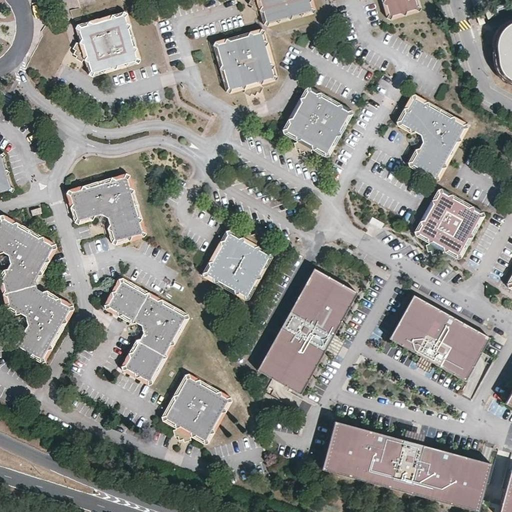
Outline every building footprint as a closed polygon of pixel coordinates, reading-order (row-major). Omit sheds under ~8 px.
[(259,0),(260,2),(262,7),(262,9),(261,12),(260,13),(264,16),(266,24),(264,28),(268,30),(270,25),(275,24),(279,26),(281,22),(286,21),(291,23),(293,19),(298,18),(302,20),(304,16),(309,14),(314,16),(316,13),(312,11),(310,5),(313,1),(309,0),(259,0)] [(383,0),(382,4),(386,5),(388,14),(386,18),(390,20),(392,16),(400,14),(404,16),(406,12),(415,10),(419,12),(421,8),(417,5),(415,0),(383,0)] [(81,39),(79,42),(83,44),(86,55),(84,60),(88,62),(90,70),(88,74),(91,76),(93,72),(99,70),(103,72),(105,69),(110,68),(115,69),(116,66),(122,64),(126,66),(128,62),(133,61),(137,63),(139,59),(136,57),(134,51),(136,48),(132,46),(131,40),(133,36),(129,35),(128,29),(129,25),(125,22),(124,17),(126,13),(122,11),(120,15),(115,17),(111,14),(109,18),(103,20),(99,18),(97,22),(92,23),(87,21),(85,25),(80,27),(77,24),(75,28),(79,30),(81,39)] [(483,13),(477,15),(480,24),(486,22),(483,13)] [(506,70),(511,74),(511,16),(510,17),(503,23),(501,28),(497,42),(500,61),(506,70)] [(240,87),(244,89),(246,85),(256,82),(260,84),(263,80),(271,78),(275,80),(277,77),(273,74),(272,70),(274,65),(270,63),(268,58),(271,54),(266,51),(265,46),(268,42),(263,40),(262,34),(264,31),(260,29),(259,33),(253,34),(249,32),(246,36),(242,37),(238,35),(236,39),(230,41),(226,39),(223,43),(218,44),(214,42),(212,46),(217,48),(218,53),(215,57),(219,59),(221,65),(219,69),(223,71),(225,77),(222,81),(226,83),(227,87),(225,92),(229,94),(231,89),(240,87)] [(348,115),(352,114),(351,110),(347,111),(342,108),(340,105),(337,105),(332,102),(331,99),(327,100),(321,96),(319,92),(315,93),(310,90),(309,86),(305,88),(306,92),(303,97),(299,98),(301,102),(297,108),(293,109),(294,113),(292,118),(287,119),(288,124),(286,128),(281,129),(283,133),(287,132),(294,136),(296,140),(300,139),(310,145),(312,149),(316,148),(323,152),(325,157),(329,156),(327,151),(330,147),(335,145),(333,141),(336,136),(341,135),(340,130),(342,126),(346,124),(345,120),(348,115)] [(464,127),(468,126),(467,122),(463,123),(455,119),(454,115),(450,116),(442,112),(441,108),(437,109),(429,104),(428,100),(424,102),(416,97),(415,93),(411,94),(412,99),(408,107),(403,108),(404,111),(400,120),(396,121),(397,125),(402,124),(410,128),(411,132),(415,131),(420,134),(423,141),(419,147),(415,149),(416,152),(412,161),(408,162),(409,165),(413,164),(421,169),(422,172),(426,171),(434,176),(435,179),(439,178),(438,174),(442,167),(446,166),(445,161),(450,154),(454,152),(452,148),(457,141),(461,139),(460,135),(464,127)] [(0,191),(10,190),(13,191),(14,188),(11,187),(8,175),(10,172),(6,170),(3,158),(6,155),(3,152),(0,155),(0,154),(0,191)] [(127,179),(129,175),(125,173),(123,177),(115,179),(111,177),(109,181),(101,183),(96,181),(94,185),(87,188),(82,185),(80,190),(71,192),(68,190),(66,193),(70,195),(72,203),(70,208),(74,210),(76,218),(74,222),(77,223),(79,220),(88,217),(92,220),(94,216),(100,214),(107,218),(109,223),(106,228),(111,230),(113,238),(111,243),(114,244),(117,240),(125,238),(129,240),(131,236),(139,234),(143,236),(145,233),(141,230),(139,222),(141,218),(137,216),(135,209),(138,204),(133,202),(131,193),(133,189),(128,187),(127,179)] [(480,217),(484,216),(483,211),(478,212),(474,209),(473,206),(468,207),(463,204),(461,199),(458,201),(453,198),(451,194),(447,195),(442,192),(441,188),(437,190),(438,193),(435,199),(431,200),(432,204),(429,209),(425,211),(426,215),(423,220),(419,221),(421,224),(418,230),(414,231),(416,235),(419,234),(426,238),(428,242),(432,242),(442,247),(444,250),(447,250),(456,255),(457,258),(461,257),(460,252),(462,248),(466,246),(465,242),(468,238),(472,236),(471,233),(474,228),(478,226),(477,222),(480,217)] [(42,213),(40,206),(31,209),(33,216),(42,213)] [(0,215),(0,217),(1,221),(0,222),(0,252),(3,252),(8,255),(11,264),(7,269),(4,270),(5,275),(2,279),(0,279),(0,283),(3,283),(5,290),(3,294),(7,296),(9,303),(5,304),(6,308),(10,307),(14,310),(16,314),(20,313),(26,316),(28,325),(25,330),(21,331),(22,335),(18,343),(13,344),(14,347),(19,346),(26,350),(27,354),(31,353),(40,358),(41,362),(44,361),(44,357),(48,349),(51,348),(51,344),(55,336),(59,335),(58,330),(62,323),(66,321),(66,318),(70,310),(73,309),(72,305),(69,306),(61,302),(59,298),(55,299),(48,295),(47,291),(42,292),(37,288),(35,282),(38,275),(42,273),(41,270),(45,262),(49,261),(48,257),(53,249),(57,248),(56,244),(51,245),(44,241),(42,237),(38,238),(31,234),(29,229),(25,231),(17,227),(16,223),(12,224),(5,220),(3,215),(0,215)] [(383,223),(372,217),(369,222),(380,228),(383,223)] [(259,248),(258,245),(254,246),(244,240),(242,237),(238,237),(230,233),(229,229),(225,231),(226,234),(223,239),(219,240),(220,244),(218,249),(213,251),(215,254),(212,260),(208,261),(209,265),(206,270),(202,272),(204,276),(207,274),(213,277),(214,281),(217,280),(223,283),(224,287),(228,286),(233,289),(234,293),(239,292),(244,295),(245,298),(249,297),(248,293),(250,289),(254,287),(254,284),(256,278),(260,277),(259,273),(262,267),(266,266),(266,262),(268,257),(272,256),(270,252),(267,253),(259,248)] [(357,291),(314,267),(257,369),(301,393),(325,349),(323,348),(331,334),(333,335),(357,291)] [(179,327),(183,319),(188,318),(187,314),(182,315),(175,311),(174,307),(169,308),(163,304),(161,299),(156,300),(150,297),(148,292),(144,293),(137,289),(135,285),(131,286),(123,282),(121,277),(118,278),(120,282),(115,290),(110,291),(112,296),(107,304),(103,305),(104,308),(109,307),(116,311),(118,316),(122,314),(130,318),(131,323),(135,322),(141,325),(143,332),(139,339),(135,340),(137,343),(132,351),(128,352),(129,357),(125,364),(120,366),(121,370),(127,368),(133,372),(135,377),(139,376),(146,380),(148,385),(152,384),(151,378),(154,372),(159,370),(158,366),(162,358),(167,357),(165,352),(169,345),(174,344),(172,340),(176,332),(181,331),(179,327)] [(448,313),(413,294),(389,337),(420,355),(421,353),(427,357),(445,324),(447,318),(448,314),(448,313)] [(466,323),(448,313),(448,314),(447,318),(445,324),(427,357),(435,361),(434,362),(439,365),(458,332),(461,327),(466,323)] [(490,336),(466,323),(461,327),(458,332),(439,365),(465,380),(490,336)] [(174,423),(176,428),(180,426),(190,432),(191,436),(196,435),(203,440),(204,444),(208,443),(207,438),(209,433),(214,432),(212,428),(215,423),(219,422),(218,417),(221,413),(225,411),(224,407),(227,402),(231,401),(230,397),(226,398),(221,395),(220,391),(216,392),(210,390),(209,385),(205,386),(200,384),(198,379),(194,381),(189,377),(188,374),(184,374),(185,379),(183,384),(179,385),(180,389),(177,395),(173,396),(174,400),(171,405),(166,407),(168,411),(165,415),(161,417),(162,420),(167,419),(174,423)] [(491,463),(422,444),(422,446),(403,441),(403,439),(334,420),(321,468),(478,511),(491,463)] [(511,511),(511,468),(498,511),(511,511)]
